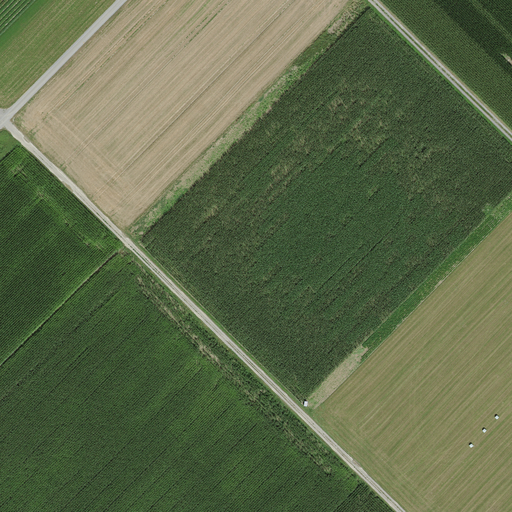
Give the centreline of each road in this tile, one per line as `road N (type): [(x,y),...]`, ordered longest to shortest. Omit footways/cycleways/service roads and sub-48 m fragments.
road 1 (track): [(0,116),(401,511)]
road 2 (track): [(380,0),(511,130)]
road 3 (track): [(117,0),(0,121)]
